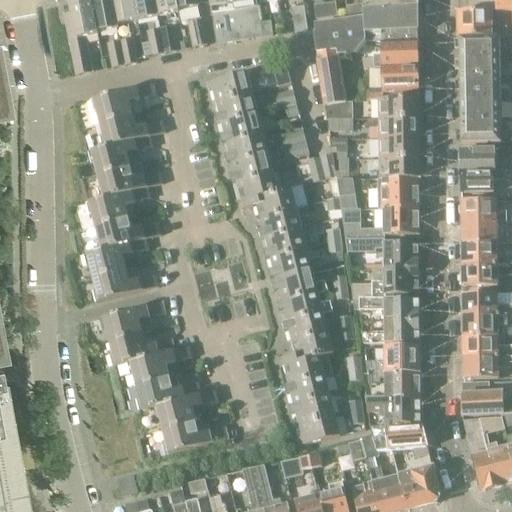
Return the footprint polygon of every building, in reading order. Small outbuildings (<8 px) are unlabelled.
[(89,0),(90,1),(97,36),(98,36),(98,34),(117,30),(110,0),(89,0)] [(110,0),(117,30),(118,30),(117,26),(137,22),(132,0),(110,0)] [(132,0),(137,22),(157,18),(153,0),(132,0)] [(153,0),(157,18),(178,14),(175,0),(153,0)] [(196,0),(175,0),(178,14),(179,14),(178,12),(198,8),(196,0)] [(260,24),(256,0),(209,0),(216,46),(262,39),(260,24)] [(363,0),(364,5),(364,11),(397,10),(397,9),(417,8),(416,0),(363,0)] [(511,0),(495,0),(495,13),(511,12),(511,0)] [(90,1),(69,5),(71,14),(64,15),(76,77),(92,74),(85,38),(97,36),(90,1)] [(324,5),(326,19),(337,18),(335,3),(324,5)] [(326,19),(324,5),(313,6),(315,20),(326,19)] [(349,21),(362,19),(362,11),(364,11),(364,5),(347,7),(349,21)] [(291,10),(295,34),(307,33),(304,8),(291,10)] [(366,42),(381,43),(417,43),(417,8),(397,9),(397,10),(364,11),(362,11),(362,19),(364,30),(365,30),(366,42)] [(491,12),(456,13),(457,37),(495,37),(495,27),(491,27),(491,12)] [(356,56),(366,42),(365,30),(364,30),(362,19),(349,21),(314,26),(315,34),(313,34),(316,49),(316,53),(337,53),(338,57),(356,56)] [(194,49),(206,47),(201,22),(188,24),(194,49)] [(271,23),(260,24),(262,39),(273,37),(271,23)] [(172,28),(160,30),(165,55),(177,53),(172,28)] [(165,55),(160,30),(147,33),(152,58),(165,55)] [(498,37),(495,37),(457,37),(457,39),(458,39),(459,61),(498,60),(498,37)] [(132,40),(120,42),(125,67),(137,65),(132,40)] [(125,67),(120,42),(107,45),(112,70),(125,67)] [(373,59),(373,69),(418,68),(417,43),(381,43),(382,59),(373,59)] [(324,104),(325,109),(352,105),(352,103),(346,104),(338,57),(337,53),(316,53),(324,104)] [(498,60),(459,61),(459,81),(499,81),(498,60)] [(418,94),(418,68),(373,69),(373,70),(382,70),(382,94),(418,94)] [(252,94),(247,74),(207,84),(209,92),(213,91),(216,104),(252,94)] [(278,88),(291,85),(288,74),(275,78),(278,88)] [(499,81),(459,81),(459,103),(499,102),(499,81)] [(93,101),(99,125),(132,117),(129,104),(156,97),(153,85),(93,101)] [(366,92),(366,100),(378,100),(378,91),(366,92)] [(274,110),(296,104),(293,92),(270,98),(274,110)] [(257,114),(252,94),(216,104),(219,116),(216,117),(218,125),(221,124),(221,123),(257,114)] [(380,100),(380,120),(418,119),(418,99),(380,100)] [(499,102),(459,103),(460,123),(499,123),(499,102)] [(296,104),(274,110),(277,122),(299,117),(296,104)] [(327,121),(330,121),(352,121),(352,105),(325,109),(326,113),(327,121)] [(221,123),(221,124),(224,136),(221,136),(223,145),(226,144),(226,143),(262,134),(257,114),(221,123)] [(99,125),(105,149),(151,138),(165,134),(162,122),(135,129),(132,117),(99,125)] [(419,140),(418,119),(380,120),(380,121),(369,121),(369,129),(380,129),(380,140),(419,140)] [(352,132),(352,121),(330,121),(330,132),(352,132)] [(499,123),(460,123),(460,144),(499,144),(499,123)] [(280,137),(284,150),(306,144),(303,132),(280,137)] [(231,164),(267,154),(262,134),(226,143),(226,144),(229,155),(226,156),(228,164),(231,164)] [(154,149),(151,138),(105,149),(90,152),(97,177),(130,168),(127,155),(154,149)] [(336,148),(336,159),(337,161),(346,160),(347,140),(330,140),(331,148),(336,148)] [(380,160),(419,160),(419,140),(380,140),(380,160)] [(287,162),(309,156),(306,144),(284,150),(287,162)] [(492,151),(460,151),(461,173),(505,172),(505,173),(511,172),(511,159),(492,160),(492,151)] [(236,183),(272,174),(267,154),(231,164),(234,175),(231,176),(233,184),(236,183)] [(332,156),(331,156),(319,159),(324,181),(336,179),(335,173),(332,156)] [(313,184),(324,181),(319,159),(308,162),(313,184)] [(335,173),(336,179),(336,181),(349,181),(348,160),(346,160),(337,161),(337,162),(338,162),(338,173),(335,173)] [(381,180),(417,180),(419,180),(419,160),(380,160),(381,180)] [(133,180),(130,168),(97,177),(103,200),(149,189),(163,186),(160,174),(133,180)] [(505,172),(461,173),(461,195),(493,194),(493,180),(506,179),(505,173),(505,172)] [(249,201),(277,193),(272,174),(236,183),(243,210),(251,209),(249,201)] [(341,210),(344,210),(352,210),(357,210),(353,180),(349,181),(336,181),(339,200),(341,210)] [(381,210),(418,209),(417,180),(381,180),(381,210)] [(302,186),(277,193),(249,201),(251,209),(257,207),(260,219),(307,207),(302,186)] [(151,200),(149,189),(103,200),(88,204),(94,228),(128,219),(125,207),(151,200)] [(341,212),(341,210),(339,200),(327,202),(328,214),(341,212)] [(496,202),(461,203),(462,224),(506,223),(506,212),(496,212),(496,202)] [(307,207),(260,219),(263,231),(260,232),(262,240),(265,239),(301,230),(298,219),(306,217),(304,208),(307,207)] [(382,237),(418,236),(418,209),(381,210),(381,230),(361,230),(360,225),(343,225),(345,241),(381,240),(382,237)] [(131,232),(128,219),(94,228),(100,251),(146,241),(161,237),(158,225),(131,232)] [(506,223),(462,224),(462,246),(497,245),(497,233),(506,233),(506,223)] [(306,249),(301,230),(265,239),(268,251),(265,252),(267,260),(270,259),(306,249)] [(341,242),(339,231),(326,233),(328,244),(341,242)] [(382,249),(382,269),(418,269),(418,244),(381,245),(381,240),(345,241),(347,255),(361,255),(361,250),(382,249)] [(149,252),(146,241),(100,251),(86,255),(92,279),(125,271),(122,258),(149,252)] [(341,242),(328,244),(329,255),(342,254),(341,242)] [(497,245),(462,246),(462,267),(507,266),(507,254),(497,255),(497,245)] [(272,280),(311,270),(306,249),(270,259),(273,271),(270,272),(272,280)] [(511,266),(507,266),(462,267),(463,288),(497,288),(497,275),(511,275),(511,266)] [(418,296),(418,269),(382,269),(382,271),(372,271),(372,285),(351,286),(353,301),(360,300),(382,300),(382,297),(418,296)] [(158,288),(155,277),(128,283),(125,271),(92,279),(98,304),(158,288)] [(312,275),(273,285),(275,293),(279,292),(282,304),(318,295),(327,293),(325,284),(315,286),(312,275)] [(332,279),(334,291),(347,289),(345,278),(332,279)] [(347,289),(334,291),(335,302),(348,300),(347,289)] [(284,312),(287,323),(287,324),(332,312),(330,303),(320,306),(318,295),(282,304),(278,305),(280,313),(284,312)] [(497,296),(462,297),(463,318),(511,317),(511,306),(497,306),(497,296)] [(382,321),(419,321),(419,300),(382,300),(360,300),(361,309),(382,309),(382,321)] [(102,319),(108,344),(142,335),(139,322),(165,316),(162,304),(102,319)] [(328,335),(323,315),(332,313),(332,312),(287,324),(287,323),(283,324),(285,333),(289,332),(292,344),(328,335)] [(511,317),(463,318),(463,339),(497,338),(504,338),(504,327),(511,326),(511,317)] [(338,320),(339,331),(352,329),(350,318),(338,320)] [(364,344),(419,345),(419,321),(382,321),(382,332),(362,332),(364,344)] [(352,329),(339,331),(341,342),(353,341),(352,329)] [(145,347),(142,335),(108,344),(115,368),(129,364),(175,352),(172,341),(145,347)] [(291,365),(326,357),(333,355),(328,335),(292,344),(295,356),(289,358),(291,365)] [(497,338),(463,339),(463,361),(511,359),(511,348),(497,349),(497,338)] [(189,348),(175,352),(129,364),(135,388),(169,379),(165,366),(192,360),(189,348)] [(420,374),(419,349),(383,349),(383,370),(380,370),(380,367),(377,363),(366,363),(367,375),(420,374)] [(291,365),(289,358),(281,359),(288,386),(288,387),(324,378),(331,376),(326,357),(291,365)] [(347,360),(348,371),(361,370),(360,358),(347,360)] [(511,359),(463,361),(464,381),(498,380),(498,370),(511,369),(511,359)] [(361,370),(348,371),(349,382),(362,381),(361,370)] [(384,381),(384,399),(420,399),(420,374),(367,375),(368,387),(377,387),(380,383),(380,381),(384,381)] [(290,395),(293,406),(294,407),(329,398),(324,378),(288,387),(288,386),(285,387),(287,396),(290,395)] [(135,388),(141,412),(156,408),(201,396),(199,385),(172,391),(169,379),(135,388)] [(462,385),(462,396),(462,418),(506,415),(511,415),(511,398),(502,399),(502,393),(489,394),(489,384),(462,385)] [(216,392),(201,396),(156,408),(162,432),(195,423),(192,411),(219,404),(216,392)] [(296,415),(299,427),(335,417),(329,398),(294,407),(293,406),(290,407),(292,415),(296,415)] [(421,429),(420,399),(384,399),(367,400),(368,414),(384,414),(385,429),(421,429)] [(348,404),(350,415),(363,413),(361,402),(348,404)] [(363,413),(350,415),(351,426),(364,425),(363,413)] [(298,440),(300,448),(340,438),(335,417),(299,427),(302,439),(298,440)] [(500,420),(463,422),(480,493),(502,487),(511,484),(511,462),(507,445),(491,450),(487,435),(504,431),(500,420)] [(162,432),(168,456),(228,440),(225,429),(199,435),(195,423),(162,432)] [(370,430),(373,440),(377,456),(382,455),(381,451),(388,451),(427,449),(422,430),(421,429),(385,429),(370,430)] [(377,456),(373,440),(362,443),(366,459),(377,456)] [(356,511),(378,511),(368,470),(369,470),(366,459),(362,443),(336,449),(338,455),(352,452),(354,463),(362,488),(351,490),(356,511)] [(428,456),(427,449),(388,451),(394,464),(419,459),(419,457),(428,456)] [(308,458),(311,469),(322,467),(319,456),(308,458)] [(308,458),(281,464),(284,480),(303,476),(302,471),(311,469),(308,458)] [(0,511),(3,511),(11,509),(6,481),(4,482),(0,460),(0,511)] [(378,511),(405,511),(406,511),(398,478),(385,481),(381,467),(369,470),(368,470),(378,511)] [(263,468),(251,470),(262,511),(288,511),(286,504),(273,507),(263,468)] [(437,504),(440,499),(432,469),(398,478),(406,511),(437,504)] [(262,511),(251,470),(243,473),(254,511),(252,511),(262,511)] [(135,494),(137,494),(134,481),(134,479),(120,482),(119,482),(122,495),(121,496),(122,497),(135,494)] [(204,482),(188,486),(191,495),(206,491),(204,482)] [(318,495),(322,511),(348,511),(341,485),(332,488),(333,491),(318,495)] [(186,511),(184,503),(181,491),(172,493),(176,511),(186,511)] [(294,502),(296,511),(322,511),(318,495),(294,502)] [(208,499),(211,511),(225,511),(224,503),(221,504),(219,496),(208,499)] [(150,511),(151,511),(149,511),(148,511),(146,500),(135,502),(137,511),(150,511)] [(186,511),(199,511),(197,500),(184,503),(186,511)] [(134,511),(137,511),(135,502),(112,509),(112,511),(134,511)]
